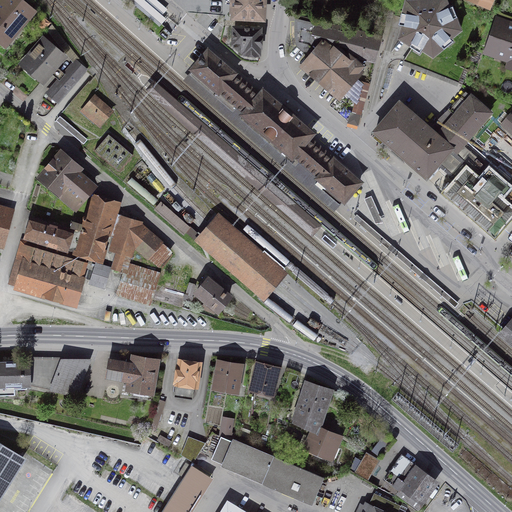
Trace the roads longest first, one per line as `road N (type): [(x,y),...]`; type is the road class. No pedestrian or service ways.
road 1 (residential): [(291,354),(282,331),(46,125)]
road 2 (primary): [(0,336),(224,341),(291,354)]
road 3 (primary): [(291,354),(357,387),(500,511)]
road 4 (residential): [(0,288),(46,125)]
road 5 (residential): [(391,175),(392,191),(451,245),(470,261),(488,260)]
road 6 (residential): [(488,260),(486,243),(437,199),(410,176),(391,175)]
road 7 (residential): [(278,70),(377,163)]
